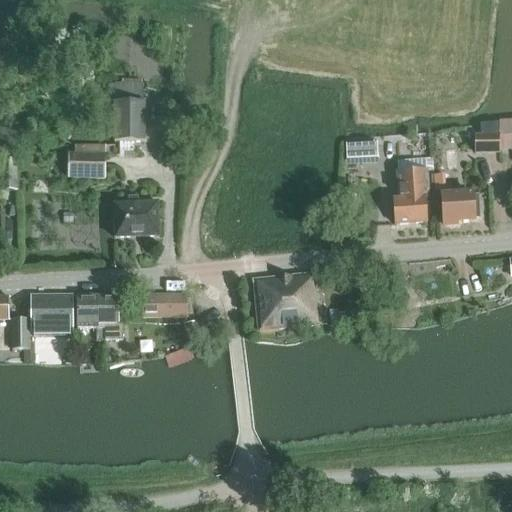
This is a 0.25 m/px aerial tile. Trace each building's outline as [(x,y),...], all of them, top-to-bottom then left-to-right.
[(144,101),(113,101),(113,142),(144,142),(144,101)] [(511,123),(497,125),(500,152),(511,150),(511,123)] [(481,127),(482,138),(475,139),(476,156),(500,154),(500,152),(497,125),(481,127)] [(347,160),(378,158),(377,142),(346,143),(347,160)] [(69,180),(106,180),(106,148),(76,148),(76,155),(69,155),(69,180)] [(1,192),(17,192),(18,161),(1,161),(1,192)] [(397,176),(399,202),(394,202),(396,228),(427,226),(425,201),(429,201),(427,174),(397,176)] [(446,191),(445,176),(434,177),(435,192),(446,191)] [(443,228),(458,227),(458,223),(475,222),(475,220),(479,220),(478,198),(473,198),(473,197),(441,199),(443,228)] [(161,239),(159,205),(140,205),(139,200),(129,201),(130,206),(115,207),(116,241),(161,239)] [(258,334),(323,328),(318,275),(253,281),(258,334)] [(0,323),(10,323),(10,297),(0,297),(0,323)] [(73,297),(31,298),(32,328),(32,333),(34,333),(34,339),(55,338),(71,338),(71,333),(74,333),(73,297)] [(99,330),(99,297),(77,297),(77,331),(96,330),(99,330)] [(123,326),(119,326),(119,297),(99,297),(99,330),(105,330),(105,343),(123,342),(123,326)] [(144,297),(144,320),(187,320),(187,297),(144,297)] [(29,321),(13,321),(13,352),(24,352),(29,352),(29,321)] [(189,321),(180,322),(182,332),(191,330),(189,321)] [(99,330),(96,330),(96,343),(105,343),(105,330),(99,330)]
